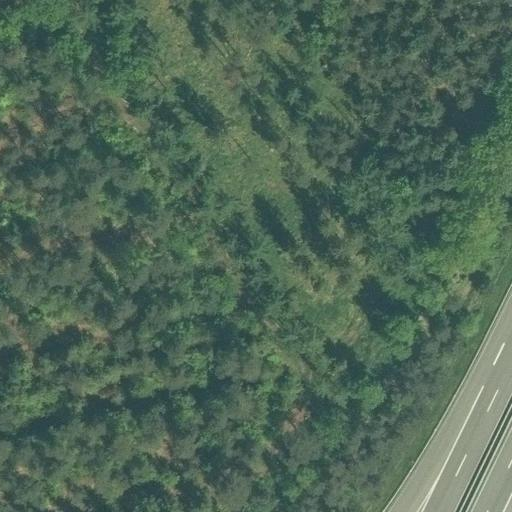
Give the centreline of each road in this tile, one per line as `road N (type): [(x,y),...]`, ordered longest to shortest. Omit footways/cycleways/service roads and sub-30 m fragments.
road 1 (motorway): [(511,350),(485,366),(401,511)]
road 2 (motorway): [(511,359),(437,511)]
